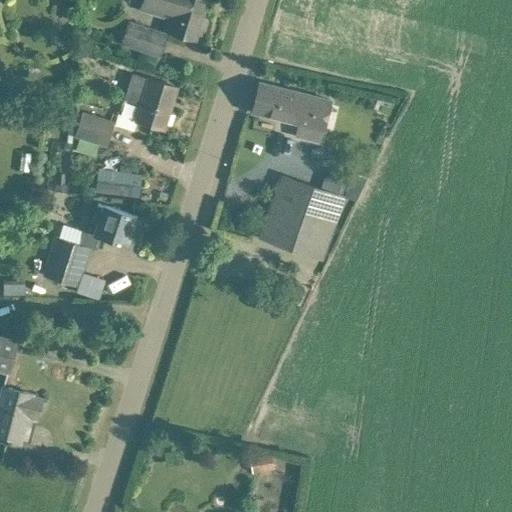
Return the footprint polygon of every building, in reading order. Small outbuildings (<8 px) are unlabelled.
[(204,0),(143,0),(142,7),(171,16),(167,29),(187,36),(191,22),(197,24),(204,0)] [(166,35),(127,23),(121,44),(159,56),(166,35)] [(176,87),(131,73),(123,99),(140,104),(135,120),(163,129),(176,87)] [(330,100),(278,87),(259,82),(251,112),(270,117),(299,123),(295,137),(319,143),(322,129),(330,100)] [(106,144),(113,121),(82,112),(75,135),(79,136),(99,142),(106,144)] [(95,155),(99,142),(79,136),(75,149),(95,155)] [(96,181),(95,194),(139,198),(141,175),(97,170),(96,181)] [(258,236),(258,237),(323,260),(345,197),(344,197),(325,190),(280,174),(280,175),(258,236)] [(168,194),(160,191),(158,198),(165,201),(168,194)] [(136,215),(117,209),(97,202),(83,245),(55,236),(43,273),(59,278),(79,284),(90,248),(95,250),(99,235),(127,244),(136,215)] [(25,281),(4,282),(4,293),(25,292),(25,281)] [(17,341),(0,337),(0,369),(9,372),(17,341)] [(32,394),(13,389),(2,386),(0,394),(0,437),(7,439),(6,441),(10,442),(11,440),(19,442),(27,415),(36,418),(41,398),(32,395),(32,394)] [(273,471),(270,455),(250,458),(252,473),(273,471)]
